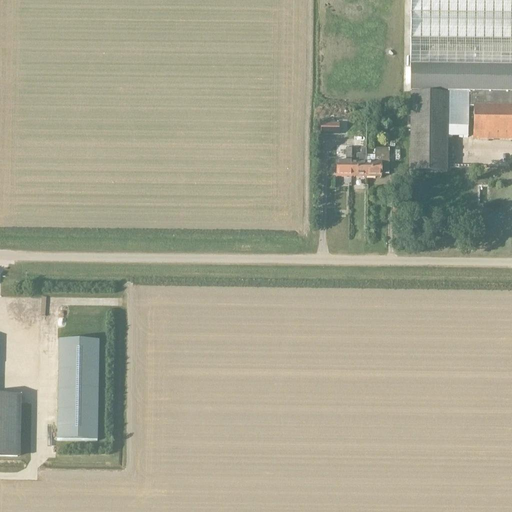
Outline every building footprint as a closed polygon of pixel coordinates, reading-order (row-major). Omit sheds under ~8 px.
[(511,0),(410,0),(410,65),(511,65),(511,0)] [(511,67),(409,67),(409,92),(410,92),(410,94),(409,172),(446,172),(446,92),(472,92),(473,105),(472,139),(511,139),(511,67)] [(337,135),(337,124),(320,124),(320,135),(337,135)] [(449,143),(465,143),(465,127),(457,127),(457,131),(450,131),(449,143)] [(350,178),(351,162),(351,149),(345,149),(345,156),(344,156),(343,160),(345,160),(345,162),(336,162),(336,177),(350,178)] [(350,178),(365,178),(365,149),(360,149),(360,155),(356,155),(356,162),(351,162),(350,178)] [(374,156),(366,156),(366,149),(365,149),(365,178),(380,178),(380,175),(388,175),(388,149),(374,149),(374,156)] [(97,442),(98,342),(58,341),(57,441),(97,442)] [(0,396),(0,457),(16,457),(17,397),(0,396)]
